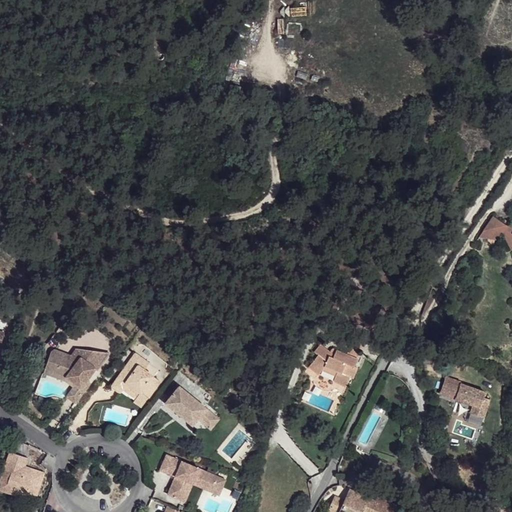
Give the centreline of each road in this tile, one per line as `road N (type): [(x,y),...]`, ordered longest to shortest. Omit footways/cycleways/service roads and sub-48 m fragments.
road 1 (unclassified): [(309,511),(403,327),(511,156)]
road 2 (unknown): [(388,355),(312,333),(269,393),(270,424),(323,484)]
